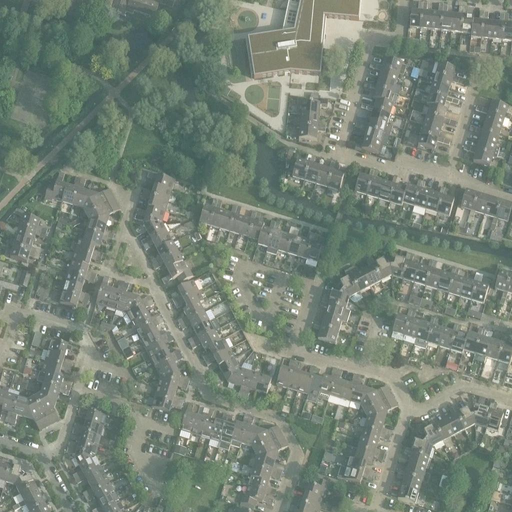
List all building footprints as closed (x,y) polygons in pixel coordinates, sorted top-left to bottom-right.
[(70,0),(125,17),(127,10),(154,19),(159,5),(173,9),(175,0),(70,0)] [(289,0),(282,35),(248,40),(254,80),(290,74),(321,77),(326,19),(359,22),(360,0),(289,0)] [(410,29),(421,31),(423,4),(419,4),(418,13),(412,12),(410,29)] [(428,5),(423,4),(421,31),(431,32),(432,14),(427,14),(428,5)] [(438,15),(432,14),(431,32),(441,32),(443,6),(439,6),(438,15)] [(448,7),(443,6),(441,32),(451,34),(453,16),(447,16),(448,7)] [(459,17),(453,16),(451,34),(461,35),(464,8),(459,8),(459,17)] [(468,9),(464,8),(461,35),(471,35),(472,36),(473,22),(474,18),(467,18),(468,9)] [(479,23),(473,22),(472,36),(471,35),(471,39),(482,40),(484,14),(480,14),(479,23)] [(489,14),(484,14),(482,40),(492,41),(494,24),(488,23),(489,14)] [(499,25),(494,24),(492,41),(502,42),(505,16),(500,16),(499,25)] [(509,16),(505,16),(502,42),(511,43),(511,25),(508,25),(509,16)] [(404,77),(407,67),(402,65),(386,60),(383,69),(377,67),(376,71),(382,73),(382,71),(399,76),(404,77)] [(452,81),(453,79),(455,71),(439,66),(436,65),(432,75),(436,76),(452,81)] [(382,71),(382,73),(379,80),(396,86),(399,76),(382,71)] [(452,81),(436,76),(433,86),(449,91),(452,83),(458,85),(459,81),(453,79),(452,81)] [(396,86),(379,80),(377,88),(371,86),(370,90),(376,92),(376,90),(393,95),(396,86)] [(449,91),(433,86),(430,96),(446,101),(447,99),(449,91)] [(393,95),(376,90),(376,92),(373,100),(377,102),(390,105),(393,95)] [(446,101),(430,96),(427,106),(430,107),(443,111),(446,103),(452,105),(453,101),(447,99),(446,101)] [(390,105),(377,102),(374,109),(368,107),(367,112),(373,113),(374,111),(390,116),(393,106),(390,105)] [(302,104),(301,116),(319,118),(320,109),(328,110),(328,106),(320,106),(320,105),(302,104)] [(492,104),(489,112),(483,110),(482,114),(488,116),(488,114),(505,119),(508,109),(492,104)] [(443,111),(430,107),(427,117),(444,122),(444,120),(447,112),(443,111)] [(374,111),(373,113),(371,121),(387,126),(390,116),(374,111)] [(488,114),(488,116),(485,124),(502,129),(505,119),(488,114)] [(319,118),(301,116),(300,128),(326,130),(326,127),(318,126),(319,118)] [(444,122),(427,117),(424,127),(441,132),(443,124),(449,126),(450,122),(444,120),(444,122)] [(387,126),(371,121),(368,129),(362,127),(361,131),(367,133),(368,131),(384,136),(387,126)] [(502,129),(485,124),(483,132),(477,130),(476,134),(482,136),(482,134),(499,139),(502,129)] [(441,132),(424,127),(421,136),(438,141),(438,139),(441,132)] [(326,130),(300,128),(299,140),(317,142),(318,133),(325,134),(326,130)] [(384,136),(368,131),(367,133),(365,141),(381,145),(384,136)] [(482,134),(482,136),(479,143),(496,148),(499,139),(482,134)] [(438,141),(421,136),(418,147),(435,152),(437,143),(443,145),(444,141),(438,139),(438,141)] [(381,145),(365,141),(362,148),(356,146),(355,151),(361,152),(362,151),(378,156),(381,145)] [(496,148),(479,143),(477,151),(471,149),(470,153),(476,155),(476,153),(493,158),(496,148)] [(493,158),(476,153),(476,155),(473,163),(490,168),(493,158)] [(293,178),(305,182),(312,157),(309,156),(306,164),(298,161),(293,178)] [(316,158),(312,157),(305,182),(316,185),(321,168),(313,166),(316,158)] [(329,171),(321,168),(316,185),(327,189),(335,164),(332,163),(329,171)] [(338,165),(335,164),(327,189),(339,193),(345,176),(336,173),(338,165)] [(355,193),(367,197),(374,172),(371,171),(369,179),(360,176),(355,193)] [(378,173),(374,172),(367,197),(378,200),(384,183),(376,181),(378,173)] [(53,201),(63,204),(68,187),(62,185),(65,176),(60,174),(58,180),(59,180),(57,184),(55,189),(49,187),(45,200),(52,203),(53,201)] [(157,182),(155,188),(172,193),(175,182),(149,174),(147,179),(153,181),(153,180),(157,182)] [(392,186),(384,183),(378,200),(390,204),(397,179),(394,178),(392,186)] [(74,189),(68,187),(63,204),(73,207),(81,181),(76,179),(74,185),(75,185),(74,189)] [(401,180),(397,179),(390,204),(402,208),(403,204),(407,190),(398,188),(401,180)] [(86,182),(81,181),(73,207),(83,210),(87,196),(88,196),(89,194),(82,192),(84,187),(86,182)] [(416,190),(408,187),(407,190),(403,204),(414,208),(422,183),(418,182),(416,190)] [(425,184),(422,183),(414,208),(426,211),(431,194),(423,192),(425,184)] [(144,190),(142,195),(169,203),(172,193),(155,188),(153,194),(149,193),(149,192),(144,190)] [(439,197),(431,194),(426,211),(437,215),(445,190),(441,189),(439,197)] [(448,191),(445,190),(437,215),(449,218),(455,201),(446,199),(448,191)] [(461,209),(471,212),(469,218),(473,220),(475,214),(473,213),(478,196),(466,192),(461,209)] [(98,200),(88,196),(87,196),(83,210),(87,216),(115,201),(111,193),(98,200)] [(169,203),(142,195),(141,200),(146,202),(146,201),(151,202),(149,208),(165,214),(169,203)] [(490,199),(478,196),(473,213),(475,214),(484,216),(490,199)] [(490,199),(484,216),(494,219),(492,225),(496,227),(498,221),(496,220),(501,203),(490,199)] [(115,201),(87,216),(90,222),(104,227),(104,226),(107,216),(119,209),(115,201)] [(200,224),(210,227),(218,202),(214,201),(211,210),(205,208),(200,224)] [(222,204),(218,202),(210,227),(220,230),(225,214),(219,212),(222,204)] [(511,210),(511,206),(501,203),(496,220),(498,221),(508,224),(511,210)] [(231,216),(225,214),(220,230),(230,233),(237,208),(233,207),(231,216)] [(138,211),(136,216),(162,224),(165,214),(149,208),(147,215),(143,213),(138,211)] [(242,210),(237,208),(230,233),(239,236),(244,220),(239,218),(242,210)] [(250,222),(244,220),(239,236),(249,239),(257,214),(253,213),(250,222)] [(261,216),(257,214),(249,239),(259,242),(263,229),(263,230),(264,226),(258,224),(261,216)] [(162,224),(136,216),(135,221),(140,222),(144,223),(144,226),(147,233),(163,225),(162,224)] [(23,217),(20,228),(46,236),(48,231),(42,229),(42,230),(38,229),(40,222),(23,217)] [(104,227),(90,222),(87,233),(113,241),(114,236),(109,234),(109,235),(105,234),(107,227),(104,226),(104,227)] [(269,231),(263,230),(263,229),(259,242),(258,246),(268,249),(276,224),(272,223),(269,231)] [(277,256),(278,252),(283,236),(277,234),(280,225),(276,224),(268,249),(267,253),(277,256)] [(163,225),(147,233),(150,239),(146,241),(146,240),(141,243),(144,247),(168,234),(163,225)] [(46,236),(20,228),(17,238),(33,243),(35,237),(40,238),(39,239),(45,241),(46,236)] [(288,237),(283,236),(278,252),(288,255),(295,230),(291,229),(288,237)] [(300,231),(295,230),(288,255),(297,258),(302,241),(297,240),(300,231)] [(113,241),(87,233),(84,243),(95,247),(100,249),(102,242),(106,243),(106,244),(111,246),(113,241)] [(168,234),(144,247),(146,252),(151,249),(151,248),(154,246),(157,252),(173,244),(168,234)] [(308,243),(302,241),(297,258),(307,261),(315,236),(311,235),(308,243)] [(317,264),(322,248),(316,246),(319,237),(315,236),(307,261),(306,265),(316,268),(317,264)] [(33,243),(17,238),(14,248),(40,256),(41,252),(36,250),(36,251),(31,249),(33,243)] [(95,247),(84,243),(79,241),(76,252),(102,260),(103,255),(98,254),(93,253),(95,247)] [(173,244),(157,252),(160,258),(157,260),(156,259),(151,262),(154,266),(178,253),(173,244)] [(40,256),(14,248),(10,259),(27,264),(29,258),(33,259),(33,260),(38,261),(40,256)] [(102,260),(76,252),(73,262),(89,267),(91,261),(95,263),(100,265),(102,260)] [(178,253),(154,266),(156,271),(161,268),(165,265),(168,271),(183,263),(178,253)] [(396,261),(390,262),(391,277),(403,281),(410,256),(407,255),(405,263),(396,260),(396,261)] [(414,257),(410,256),(403,281),(414,284),(420,267),(412,265),(414,257)] [(372,259),(369,260),(381,283),(391,277),(390,262),(384,262),(384,261),(376,266),(372,259)] [(369,269),(362,273),(370,289),(381,283),(369,260),(366,262),(369,269)] [(89,267),(73,262),(69,273),(95,281),(97,276),(92,274),(91,275),(87,274),(89,267)] [(428,270),(420,267),(414,284),(426,288),(433,263),(430,262),(428,270)] [(183,263),(168,271),(170,276),(162,281),(164,286),(169,283),(173,281),(177,279),(181,285),(193,278),(190,271),(188,272),(183,263)] [(437,264),(433,263),(426,288),(437,291),(443,274),(434,272),(437,264)] [(451,277),(443,274),(437,291),(449,295),(456,270),(453,269),(451,277)] [(351,270),(347,272),(360,294),(370,289),(362,273),(355,277),(351,270)] [(460,271),(456,270),(449,295),(460,298),(465,281),(457,279),(460,271)] [(360,294),(347,272),(345,273),(348,280),(340,284),(341,285),(337,290),(349,300),(354,304),(363,299),(360,294)] [(24,273),(20,287),(27,289),(31,275),(24,273)] [(95,281),(69,273),(66,283),(83,288),(85,282),(89,283),(89,284),(94,285),(95,281)] [(495,290),(503,293),(502,299),(506,301),(508,294),(506,294),(511,277),(500,273),(495,290)] [(473,284),(465,281),(460,298),(472,302),(479,277),(476,276),(473,284)] [(483,278),(479,277),(472,302),(484,306),(489,289),(480,286),(483,278)] [(110,280),(104,278),(96,306),(106,309),(112,291),(106,289),(108,285),(110,280)] [(83,288),(66,283),(63,293),(89,301),(91,296),(85,295),(81,294),(83,288)] [(117,293),(112,291),(106,309),(116,312),(124,284),(120,283),(118,288),(119,288),(117,293)] [(193,283),(178,291),(181,297),(177,299),(177,298),(172,301),(175,305),(199,293),(193,283)] [(129,286),(124,284),(116,312),(126,315),(131,297),(126,295),(127,291),(128,291),(129,286)] [(322,300),(321,304),(346,311),(349,300),(337,290),(334,294),(332,294),(330,302),(322,300)] [(89,301),(63,293),(60,304),(76,309),(78,303),(83,304),(82,304),(88,306),(89,301)] [(199,293),(175,305),(177,310),(182,307),(185,305),(188,310),(199,305),(200,305),(204,303),(199,293)] [(140,299),(131,297),(126,315),(127,315),(152,302),(150,297),(145,300),(141,302),(140,299)] [(152,302),(127,315),(132,324),(148,315),(145,310),(149,308),(149,309),(154,306),(152,302)] [(346,311),(321,304),(320,307),(328,309),(325,317),(342,323),(347,324),(350,313),(346,311)] [(188,310),(184,312),(187,318),(183,320),(178,322),(180,327),(204,314),(200,305),(199,305),(188,310)] [(403,342),(412,313),(409,312),(406,319),(398,317),(393,334),(392,339),(403,342)] [(415,346),(416,341),(421,324),(413,322),(416,314),(412,313),(403,342),(415,346)] [(204,314),(180,327),(183,331),(188,329),(187,328),(191,326),(194,332),(209,324),(204,314)] [(148,315),(132,324),(136,333),(162,320),(159,315),(154,318),(155,318),(151,320),(148,315)] [(315,323),(314,327),(339,334),(342,323),(325,317),(323,325),(315,323)] [(429,326),(421,324),(416,341),(428,345),(435,320),(432,319),(429,326)] [(162,320),(136,333),(141,342),(158,333),(155,328),(159,326),(159,327),(164,324),(162,320)] [(439,321),(435,320),(428,345),(439,348),(444,331),(436,329),(439,321)] [(209,324),(194,332),(197,337),(193,339),(188,341),(190,346),(214,333),(209,324)] [(452,334),(444,331),(439,348),(451,352),(458,327),(455,326),(452,334)] [(339,334),(314,327),(313,330),(321,332),(318,341),(335,346),(339,334)] [(462,328),(458,327),(451,352),(463,355),(464,352),(463,352),(468,338),(467,338),(459,336),(462,328)] [(477,337),(468,335),(467,338),(468,338),(463,352),(464,352),(475,355),(483,331),(479,330),(477,337)] [(486,332),(483,331),(475,355),(487,359),(492,342),(484,339),(486,332)] [(158,333),(141,342),(146,351),(171,338),(169,333),(164,336),(160,338),(158,333)] [(214,333),(190,346),(193,350),(198,348),(197,347),(201,345),(205,351),(209,349),(220,343),(214,333)] [(500,344),(492,342),(487,359),(498,362),(506,338),(502,337),(500,344)] [(171,338),(146,351),(151,360),(167,351),(164,346),(168,344),(169,345),(174,342),(171,338)] [(509,339),(506,338),(498,362),(510,366),(511,359),(511,348),(507,346),(509,339)] [(209,349),(212,355),(208,357),(208,356),(203,359),(205,363),(229,350),(224,340),(220,343),(209,349)] [(52,342),(48,353),(65,357),(67,351),(71,353),(76,355),(78,350),(52,342)] [(229,350),(205,363),(208,368),(213,365),(212,364),(216,362),(219,368),(234,360),(229,350)] [(167,351),(151,360),(156,369),(181,356),(178,351),(173,354),(174,354),(170,356),(167,351)] [(65,357),(48,353),(45,363),(71,371),(73,366),(68,364),(67,365),(63,363),(65,357)] [(181,356),(156,369),(160,378),(177,369),(174,364),(178,362),(178,363),(183,360),(181,356)] [(234,360),(219,368),(222,374),(218,376),(218,375),(213,378),(215,382),(239,369),(234,360)] [(276,386),(287,390),(295,363),(290,362),(289,367),(289,368),(288,372),(281,370),(276,386)] [(71,371),(45,363),(42,374),(47,375),(59,378),(61,372),(65,373),(65,374),(70,376),(71,371)] [(300,365),(295,363),(287,390),(298,393),(303,376),(297,374),(298,370),(300,365)] [(309,378),(303,376),(298,393),(308,396),(316,370),(311,368),(309,374),(310,374),(309,378)] [(177,369),(160,378),(161,379),(188,387),(190,382),(184,381),(180,380),(181,377),(177,369)] [(239,369),(215,382),(218,387),(223,384),(222,384),(226,381),(228,384),(235,386),(240,370),(239,369)] [(251,373),(240,370),(235,386),(241,388),(240,392),(238,398),(243,399),(251,373)] [(321,371),(316,370),(308,396),(319,399),(320,395),(320,394),(323,383),(323,382),(317,381),(318,376),(319,377),(321,371)] [(331,380),(324,378),(323,382),(323,383),(320,394),(320,395),(330,397),(338,371),(333,370),(332,375),(331,380)] [(343,373),(338,371),(330,397),(340,401),(345,384),(339,382),(341,378),(343,373)] [(261,376),(251,373),(243,399),(248,401),(249,395),(250,391),(256,393),(261,376)] [(47,375),(44,385),(70,393),(71,388),(66,386),(66,387),(62,386),(64,379),(59,378),(47,375)] [(272,380),(261,376),(256,393),(262,395),(261,399),(259,404),(264,406),(271,382),(272,380)] [(352,386),(345,384),(340,401),(351,404),(359,378),(354,376),(352,382),(353,382),(352,386)] [(363,379),(359,378),(351,404),(361,407),(365,393),(366,393),(367,391),(360,389),(361,384),(362,385),(363,379)] [(188,387),(161,379),(158,389),(176,394),(177,389),(181,390),(187,392),(188,387)] [(70,393),(44,385),(41,395),(54,399),(54,400),(57,401),(59,394),(63,395),(63,396),(69,398),(70,393)] [(10,391),(0,388),(0,406),(4,407),(8,396),(10,391)] [(176,394),(158,389),(155,398),(182,407),(184,402),(178,400),(178,401),(174,400),(176,394)] [(376,397),(366,393),(365,393),(361,407),(364,413),(393,398),(388,390),(376,397)] [(54,399),(41,395),(35,399),(50,427),(58,423),(54,416),(51,410),(54,400),(54,399)] [(18,399),(8,396),(4,407),(2,412),(9,414),(7,418),(5,423),(10,425),(18,399)] [(182,407),(155,398),(152,409),(169,414),(171,408),(176,409),(175,410),(181,412),(182,407)] [(393,398),(364,413),(368,419),(381,424),(381,423),(385,413),(397,406),(393,398)] [(28,402),(18,399),(10,425),(15,426),(17,421),(16,421),(17,417),(24,419),(25,416),(24,416),(28,402)] [(50,427),(35,399),(28,402),(24,416),(25,416),(35,419),(42,431),(50,427)] [(479,410),(474,411),(475,426),(487,430),(494,405),(491,404),(488,412),(480,409),(479,410)] [(194,406),(189,405),(182,428),(181,432),(191,435),(197,417),(191,416),(192,411),(193,412),(194,406)] [(497,406),(494,405),(487,430),(498,433),(500,427),(503,420),(504,416),(495,414),(497,406)] [(456,407),(453,409),(465,432),(475,426),(474,411),(468,411),(467,410),(459,414),(456,407)] [(202,419),(197,417),(191,435),(201,438),(209,411),(204,409),(203,415),(202,419)] [(453,418),(446,422),(454,437),(465,432),(453,409),(449,411),(453,418)] [(88,418),(86,423),(104,428),(107,418),(80,410),(78,415),(83,417),(83,416),(88,418)] [(214,412),(209,411),(201,438),(211,441),(216,423),(210,422),(212,417),(214,412)] [(222,425),(216,423),(211,441),(221,444),(229,417),(224,415),(222,420),(223,421),(222,425)] [(242,445),(250,418),(245,416),(243,422),(244,422),(242,426),(236,424),(235,429),(236,429),(232,442),(231,447),(240,450),(242,445)] [(234,418),(229,417),(221,444),(231,447),(232,442),(236,429),(235,429),(230,428),(231,423),(232,423),(234,418)] [(255,419),(250,418),(242,445),(251,448),(256,433),(257,430),(251,429),(252,424),(253,425),(255,419)] [(381,424),(368,419),(364,430),(391,438),(392,433),(387,431),(386,432),(382,431),(384,424),(381,423),(381,424)] [(435,419),(431,420),(443,443),(454,437),(446,422),(438,426),(435,419)] [(425,434),(421,439),(433,449),(443,443),(431,420),(428,422),(432,429),(424,433),(425,434)] [(104,428),(86,423),(84,429),(80,427),(75,425),(74,430),(101,438),(104,428)] [(101,438),(74,430),(72,435),(77,436),(78,436),(82,437),(80,443),(98,448),(101,438)] [(267,436),(256,433),(251,448),(252,448),(255,453),(283,438),(279,430),(267,436)] [(391,438),(364,430),(361,440),(378,445),(380,439),(384,440),(384,441),(389,443),(391,438)] [(283,438),(255,453),(258,458),(257,459),(272,463),(275,453),(288,446),(283,438)] [(406,449),(405,452),(429,460),(433,449),(421,439),(417,443),(416,443),(413,451),(406,449)] [(378,445),(361,440),(358,450),(384,458),(386,454),(380,452),(376,451),(378,445)] [(98,448),(80,443),(79,448),(74,447),(75,446),(69,445),(68,450),(95,458),(98,448)] [(95,458),(68,450),(66,454),(72,456),(72,455),(76,457),(75,460),(79,467),(96,459),(95,458)] [(384,458),(358,450),(355,460),(355,461),(367,464),(367,465),(371,466),(373,460),(378,461),(377,462),(383,463),(384,458)] [(429,460),(405,452),(404,456),(411,458),(409,466),(426,471),(429,460)] [(96,459),(79,467),(82,472),(78,475),(78,474),(73,477),(75,481),(100,467),(96,459)] [(272,463),(257,459),(254,469),(281,477),(283,472),(277,470),(277,471),(273,470),(275,463),(272,463)] [(367,464),(355,461),(355,460),(350,459),(347,470),(373,478),(375,473),(369,471),(369,472),(365,470),(367,465),(367,464)] [(11,467),(1,464),(0,467),(0,481),(6,484),(11,467)] [(399,472),(398,475),(422,483),(426,471),(409,466),(406,474),(399,472)] [(21,470),(11,467),(6,484),(15,487),(25,475),(21,472),(21,470)] [(100,467),(75,481),(78,486),(83,483),(82,482),(86,480),(89,485),(105,476),(100,467)] [(281,477),(254,469),(251,478),(269,484),(270,478),(275,480),(280,482),(281,477)] [(373,478),(347,470),(344,480),(360,486),(362,479),(367,480),(366,481),(372,482),(373,478)] [(29,479),(25,475),(15,487),(20,496),(35,487),(30,478),(29,479)] [(422,483),(398,475),(397,479),(404,481),(402,489),(419,494),(422,483)] [(105,476),(89,485),(92,490),(88,492),(83,495),(85,499),(110,485),(105,476)] [(269,484),(251,478),(248,488),(266,494),(275,497),(277,492),(271,490),(271,491),(267,489),(269,484)] [(307,490),(306,495),(323,501),(326,492),(328,492),(330,485),(317,481),(315,487),(309,485),(308,486),(304,484),(299,482),(298,487),(307,490)] [(110,485),(85,499),(88,504),(92,501),(92,500),(96,498),(99,503),(115,494),(110,485)] [(35,487),(20,496),(24,503),(25,505),(40,496),(35,487)] [(266,494),(248,488),(245,497),(244,497),(241,504),(255,508),(257,502),(263,504),(267,505),(272,507),(274,502),(264,499),(266,494)] [(398,500),(398,501),(415,506),(419,494),(402,489),(399,497),(392,495),(391,498),(398,500)] [(115,494),(99,503),(101,508),(98,510),(97,510),(93,511),(103,511),(120,503),(115,494)] [(295,497),(293,502),(320,511),(323,501),(306,495),(304,501),(300,500),(300,499),(295,497)] [(25,505),(26,507),(28,511),(32,511),(45,505),(40,496),(25,505)] [(319,511),(320,511),(293,502),(292,507),(297,509),(297,508),(301,509),(300,511),(319,511)] [(124,511),(120,503),(103,511),(124,511)]
